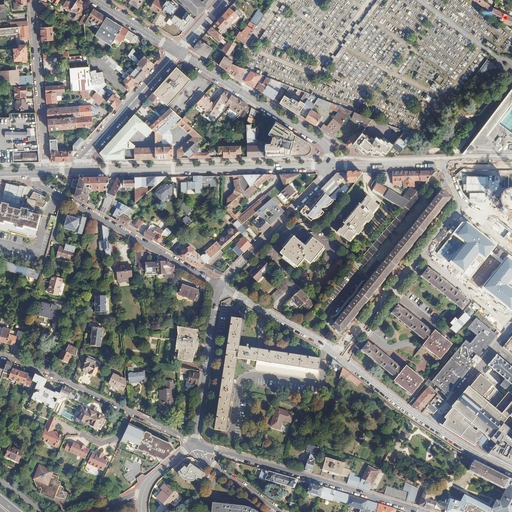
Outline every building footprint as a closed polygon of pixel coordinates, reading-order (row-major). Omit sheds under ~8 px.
[(16,0),(17,2),(14,2),(14,10),(20,9),(20,5),(27,4),(26,0),(16,0)] [(79,0),(76,0),(74,5),(70,11),(71,12),(72,11),(74,12),(73,14),(78,18),(82,10),(81,9),(82,7),(80,6),(83,2),(79,0)] [(164,4),(157,0),(154,0),(150,7),(158,13),(160,10),(164,4)] [(167,0),(164,4),(160,10),(165,13),(166,12),(171,15),(177,7),(174,5),(174,4),(171,2),(170,2),(167,0)] [(179,0),(198,15),(206,6),(198,0),(179,0)] [(482,0),(479,4),(491,13),(493,8),(482,0)] [(68,2),(66,1),(63,6),(70,11),(74,5),(69,1),(68,2)] [(234,12),(229,7),(222,16),(229,21),(231,23),(241,12),(237,9),(234,12)] [(251,20),(252,22),(244,34),(249,38),(265,13),(259,8),(251,20)] [(491,13),(498,17),(498,18),(503,21),(503,22),(510,26),(511,21),(511,18),(493,8),(491,13)] [(94,9),(88,17),(85,23),(88,25),(91,25),(92,24),(93,25),(96,24),(101,27),(96,35),(95,36),(111,45),(115,38),(117,35),(122,27),(107,17),(94,9)] [(188,14),(180,23),(186,28),(194,19),(188,14)] [(88,17),(84,15),(78,24),(85,24),(85,23),(88,17)] [(229,21),(222,16),(215,24),(221,30),(228,22),(229,21)] [(21,26),(12,27),(0,28),(0,35),(17,35),(17,33),(20,33),(20,32),(21,31),(21,26)] [(21,31),(20,32),(20,33),(20,39),(20,40),(30,40),(29,26),(21,26),(21,31)] [(49,27),(41,27),(42,40),(54,39),(53,26),(49,27)] [(115,38),(121,41),(124,36),(131,40),(130,42),(135,45),(136,43),(140,38),(122,27),(117,35),(115,38)] [(212,27),(208,31),(220,40),(221,38),(223,36),(212,27)] [(240,31),(237,36),(244,42),(245,43),(249,38),(244,34),(240,31)] [(210,40),(205,35),(195,46),(196,50),(207,57),(212,48),(206,44),(210,40)] [(229,41),(228,42),(222,48),(228,50),(231,45),(232,43),(229,41)] [(231,45),(228,50),(225,55),(227,57),(234,46),(231,45)] [(20,48),(15,49),(16,61),(21,60),(21,63),(27,63),(26,46),(21,46),(20,46),(20,48)] [(133,53),(130,57),(139,65),(147,72),(154,64),(145,55),(144,55),(141,52),(137,57),(133,53)] [(106,54),(101,59),(114,70),(116,68),(123,74),(121,76),(125,79),(123,81),(127,84),(125,87),(130,91),(138,82),(126,71),(119,65),(106,54)] [(88,61),(89,66),(92,83),(97,83),(96,72),(92,70),(91,55),(88,55),(88,61)] [(233,61),(224,56),(219,64),(228,70),(232,63),(233,61)] [(487,59),(478,74),(484,77),(492,62),(487,59)] [(232,63),(228,70),(254,86),(261,75),(232,63)] [(134,70),(130,66),(126,71),(138,82),(147,72),(139,65),(134,70)] [(89,66),(69,68),(71,91),(82,91),(90,90),(93,90),(92,83),(89,66)] [(190,79),(177,67),(153,93),(162,100),(167,105),(190,79)] [(408,78),(413,69),(409,67),(404,76),(408,78)] [(17,72),(0,71),(0,75),(1,86),(33,83),(33,76),(19,76),(19,71),(17,72)] [(262,83),(260,82),(257,87),(260,89),(260,90),(262,92),(271,79),(267,77),(262,83)] [(290,86),(271,79),(262,92),(273,99),(282,86),(288,90),(290,86)] [(97,83),(92,83),(93,90),(96,92),(101,97),(105,92),(101,88),(105,84),(103,82),(97,83)] [(430,87),(435,92),(440,87),(435,82),(430,87)] [(25,86),(15,87),(15,99),(16,99),(26,99),(26,94),(26,91),(27,91),(27,87),(25,87),(25,86)] [(511,95),(511,86),(464,154),(467,154),(511,95)] [(90,90),(82,91),(82,95),(83,95),(84,99),(90,99),(90,90)] [(225,105),(226,104),(230,106),(234,108),(232,110),(240,115),(246,104),(225,91),(217,98),(222,101),(222,102),(225,105)] [(57,92),(46,93),(47,103),(57,103),(57,92)] [(96,92),(93,96),(93,99),(100,105),(104,100),(101,97),(96,92)] [(153,93),(149,98),(157,105),(162,100),(153,93)] [(109,99),(107,97),(104,100),(114,108),(120,101),(113,94),(109,99)] [(290,98),(285,95),(279,103),(298,114),(303,107),(308,100),(309,98),(303,94),(299,101),(293,98),(290,98)] [(210,100),(205,95),(194,106),(198,109),(201,106),(202,106),(204,104),(205,105),(210,100)] [(511,95),(467,154),(472,154),(511,152),(511,95)] [(319,98),(316,102),(314,104),(321,106),(327,108),(328,107),(330,102),(319,98)] [(26,99),(16,99),(17,110),(28,110),(27,99),(26,99)] [(312,102),(308,100),(303,107),(309,112),(310,110),(314,104),(312,102)] [(342,107),(330,102),(328,107),(338,111),(342,107)] [(321,106),(314,104),(310,110),(316,114),(321,106)] [(90,105),(80,106),(81,116),(76,117),(76,127),(89,126),(92,126),(91,112),(92,112),(92,110),(91,110),(90,105)] [(80,106),(48,109),(49,129),(76,127),(76,117),(81,116),(80,106)] [(250,107),(247,106),(240,115),(244,117),(250,107)] [(176,113),(170,107),(161,116),(156,111),(155,113),(160,117),(165,122),(176,113)] [(261,114),(251,107),(248,120),(252,123),(255,119),(257,120),(261,114)] [(342,107),(338,111),(333,118),(341,125),(353,111),(342,107)] [(310,110),(309,112),(305,119),(315,125),(320,117),(316,114),(310,110)] [(0,117),(0,162),(40,162),(35,112),(9,113),(10,117),(0,117)] [(354,112),(352,117),(369,124),(373,119),(354,112)] [(182,118),(176,113),(165,122),(156,131),(155,132),(155,138),(155,144),(167,144),(172,144),(172,134),(162,134),(161,134),(177,119),(179,120),(177,122),(193,137),(189,141),(188,140),(179,148),(180,149),(178,151),(178,158),(184,153),(193,145),(202,137),(191,127),(182,118)] [(135,159),(155,159),(155,147),(135,148),(129,148),(129,140),(138,129),(147,137),(153,130),(145,122),(135,114),(100,152),(104,159),(105,160),(130,159),(135,159)] [(184,116),(182,118),(191,127),(195,122),(191,118),(189,120),(184,116)] [(147,120),(145,122),(153,130),(155,132),(156,131),(165,122),(160,117),(152,125),(147,120)] [(333,118),(326,126),(323,130),(332,136),(336,132),(341,125),(333,118)] [(265,138),(265,145),(265,156),(304,155),(305,155),(306,154),(308,152),(309,151),(310,150),(310,149),(310,147),(310,146),(309,145),(309,144),(308,143),(275,122),(265,138)] [(252,124),(247,124),(247,139),(252,139),(255,139),(254,134),(255,134),(255,129),(252,128),(252,124)] [(357,133),(354,134),(345,144),(350,147),(353,143),(362,132),(365,129),(362,126),(357,131),(358,132),(357,133)] [(362,132),(353,143),(367,155),(378,155),(381,152),(383,156),(384,156),(391,146),(393,145),(389,142),(389,143),(388,142),(387,143),(384,140),(383,142),(380,139),(379,140),(376,137),(372,141),(362,132)] [(399,152),(413,136),(404,132),(393,145),(391,146),(399,152)] [(59,139),(50,140),(51,151),(60,151),(59,139)] [(252,139),(247,139),(247,157),(265,156),(265,145),(252,145),(252,139)] [(198,150),(193,145),(184,153),(189,158),(195,152),(198,150)] [(240,145),(230,146),(230,157),(236,157),(236,153),(240,153),(240,145)] [(230,146),(218,146),(218,153),(223,153),(224,157),(230,157),(230,146)] [(168,147),(155,147),(155,159),(172,158),(172,147),(168,147)] [(60,151),(51,151),(52,161),(68,161),(77,150),(60,151)] [(436,171),(421,172),(421,181),(429,181),(436,172),(436,171)] [(403,172),(392,172),(393,184),(394,185),(403,185),(403,172)] [(421,172),(403,172),(403,185),(403,187),(415,187),(416,185),(416,181),(421,181),(421,172)] [(364,173),(348,173),(348,183),(354,183),(364,173)] [(236,209),(235,208),(256,189),(252,185),(227,207),(237,218),(242,224),(244,222),(253,214),(256,212),(271,199),(274,196),(300,174),(281,174),(285,184),(283,185),(281,182),(266,195),(266,194),(241,215),(240,214),(242,212),(238,207),(236,209)] [(233,175),(235,188),(233,194),(228,198),(227,207),(252,185),(255,183),(265,175),(233,175)] [(273,175),(265,175),(255,183),(259,187),(273,175)] [(194,182),(183,183),(184,193),(187,193),(186,190),(188,189),(196,189),(196,193),(203,193),(203,182),(212,182),(212,186),(216,186),(216,176),(194,176),(194,182)] [(146,194),(148,192),(148,186),(155,186),(166,177),(135,178),(135,181),(135,190),(135,203),(146,194)] [(80,179),(78,189),(75,197),(86,203),(89,193),(92,190),(106,190),(106,187),(107,187),(107,186),(107,184),(109,183),(109,178),(80,179)] [(117,178),(112,189),(109,194),(115,197),(119,191),(123,181),(125,178),(117,178)] [(78,189),(80,179),(73,179),(70,187),(78,189)] [(135,181),(123,181),(119,191),(129,191),(129,190),(135,190),(135,181)] [(377,183),(371,190),(405,211),(417,196),(419,193),(414,189),(412,189),(402,198),(377,183)] [(25,189),(7,184),(3,199),(20,204),(25,189)] [(174,185),(166,185),(155,194),(162,203),(170,196),(174,196),(174,185)] [(295,192),(290,186),(281,194),(282,194),(287,200),(288,200),(295,192)] [(501,205),(501,207),(502,208),(503,210),(504,210),(505,211),(507,212),(508,212),(509,213),(511,213),(511,212),(511,189),(511,190),(509,190),(508,191),(506,191),(505,192),(504,192),(503,193),(503,194),(502,195),(501,196),(501,197),(501,198),(500,199),(500,200),(500,201),(500,203),(500,204),(501,205)] [(321,190),(316,194),(326,204),(331,198),(321,190)] [(337,323),(334,327),(343,334),(451,198),(442,191),(337,323)] [(0,223),(4,224),(5,222),(17,225),(16,227),(23,229),(24,227),(36,231),(40,216),(32,213),(35,205),(44,208),(47,204),(47,202),(47,198),(43,195),(35,192),(30,200),(29,200),(27,205),(24,204),(21,212),(9,209),(9,206),(2,204),(2,207),(0,206),(0,223)] [(287,200),(282,194),(279,197),(284,202),(287,200)] [(106,195),(103,205),(99,211),(107,215),(111,206),(114,200),(108,197),(106,195)] [(274,196),(271,199),(277,205),(280,202),(274,196)] [(417,196),(405,211),(362,264),(367,268),(422,200),(417,196)] [(361,205),(359,205),(345,225),(346,226),(340,235),(352,243),(358,235),(360,236),(365,229),(363,227),(367,222),(369,223),(374,216),(372,215),(379,205),(367,197),(361,205)] [(326,204),(318,213),(316,215),(311,221),(317,226),(336,203),(331,198),(326,204)] [(277,205),(271,199),(256,212),(264,220),(270,226),(284,212),(277,205)] [(307,203),(305,205),(316,215),(318,213),(307,203)] [(119,210),(117,208),(112,218),(115,220),(129,208),(122,204),(119,210)] [(184,205),(181,209),(189,215),(192,211),(184,205)] [(305,205),(299,211),(311,221),(316,215),(305,205)] [(131,220),(126,217),(131,212),(133,213),(135,210),(130,207),(129,208),(115,220),(129,228),(133,223),(130,221),(131,220)] [(256,212),(253,214),(261,222),(264,220),(256,212)] [(69,217),(68,217),(65,229),(81,234),(85,219),(79,218),(80,216),(70,213),(69,217)] [(186,215),(182,221),(188,226),(193,220),(186,215)] [(237,218),(231,223),(236,229),(241,225),(242,224),(237,218)] [(261,222),(258,226),(259,227),(258,228),(263,233),(270,226),(264,220),(261,222)] [(468,222),(461,223),(452,235),(464,244),(447,264),(468,281),(497,245),(468,222)] [(108,229),(102,225),(105,251),(106,256),(109,255),(110,258),(111,257),(111,254),(111,250),(108,229)] [(241,225),(236,229),(240,233),(241,234),(246,230),(241,225)] [(153,232),(148,229),(144,236),(160,245),(168,234),(156,227),(153,232)] [(255,240),(258,238),(251,228),(248,230),(255,240)] [(218,244),(222,249),(240,233),(236,229),(233,231),(232,230),(230,229),(227,231),(228,234),(229,235),(224,239),(223,238),(221,238),(219,239),(219,241),(220,242),(218,244)] [(305,247),(294,237),(280,253),(297,268),(304,259),(310,264),(324,248),(313,238),(305,247)] [(240,240),(241,241),(238,245),(244,252),(252,244),(245,238),(243,240),(242,239),(240,240)] [(218,244),(216,242),(204,252),(206,255),(218,244)] [(189,247),(178,256),(200,268),(220,250),(222,249),(218,244),(206,255),(204,256),(201,258),(198,255),(197,256),(189,247)] [(64,250),(58,248),(56,257),(61,258),(61,259),(69,262),(71,256),(73,257),(75,247),(65,245),(64,250)] [(223,253),(220,250),(200,268),(216,277),(220,277),(222,274),(218,271),(215,270),(216,268),(211,264),(223,253)] [(511,279),(511,257),(508,254),(481,287),(510,311),(511,309),(511,289),(507,285),(511,279)] [(162,263),(139,264),(139,270),(145,270),(146,275),(158,275),(158,276),(165,275),(165,272),(173,272),(174,272),(174,267),(162,260),(162,263)] [(271,268),(263,260),(250,274),(257,281),(271,268)] [(14,272),(17,265),(5,262),(3,269),(14,272)] [(28,268),(17,265),(14,272),(26,276),(28,268)] [(131,265),(117,266),(118,278),(132,277),(131,265)] [(39,271),(28,268),(26,276),(37,279),(39,271)] [(428,268),(421,276),(462,310),(468,302),(428,268)] [(62,279),(52,276),(48,288),(49,289),(48,293),(57,296),(62,279)] [(293,285),(288,280),(270,297),(270,298),(274,303),(293,285)] [(178,283),(178,293),(189,297),(189,299),(202,304),(205,295),(198,292),(198,290),(178,283)] [(310,292),(302,288),(284,306),(289,311),(296,304),(298,306),(302,303),(309,311),(315,305),(306,296),(310,292)] [(105,298),(95,297),(95,313),(105,314),(105,298)] [(33,308),(40,310),(38,315),(53,320),(57,306),(46,304),(46,305),(35,301),(33,308)] [(398,305),(391,313),(426,342),(433,334),(398,305)] [(243,319),(231,317),(227,341),(214,429),(225,431),(237,358),(318,371),(320,359),(263,350),(248,347),(248,345),(247,345),(246,347),(239,346),(243,319)] [(473,345),(468,341),(435,382),(446,390),(444,392),(450,396),(471,370),(482,357),(499,337),(478,319),(470,328),(480,336),(473,345)] [(177,327),(179,335),(177,350),(180,350),(179,360),(192,362),(194,352),(197,353),(199,338),(197,338),(198,330),(188,329),(177,327)] [(93,328),(92,335),(91,339),(90,346),(100,348),(103,329),(93,328)] [(9,335),(10,331),(4,329),(3,331),(0,330),(0,341),(0,340),(2,340),(2,342),(7,344),(9,335)] [(426,342),(423,346),(440,361),(446,353),(446,354),(449,350),(448,350),(452,345),(435,331),(433,334),(426,342)] [(16,337),(9,335),(7,344),(12,345),(13,343),(15,344),(16,337)] [(511,338),(507,345),(511,349),(511,366),(500,357),(492,366),(509,379),(500,390),(484,378),(483,380),(448,424),(475,445),(482,436),(488,441),(490,439),(510,414),(511,415),(511,338)] [(368,343),(361,350),(396,379),(403,371),(368,343)] [(71,346),(67,353),(71,355),(78,358),(79,349),(71,346)] [(67,353),(62,351),(58,359),(67,364),(71,355),(67,353)] [(487,362),(482,357),(471,370),(483,380),(484,378),(492,366),(500,357),(496,351),(487,362)] [(89,373),(88,374),(85,373),(80,382),(87,385),(91,376),(94,377),(98,368),(93,365),(95,362),(94,362),(87,359),(85,364),(86,364),(83,370),(89,373)] [(335,369),(335,368),(337,369),(336,370),(337,371),(339,373),(336,382),(338,383),(340,377),(340,374),(342,368),(337,364),(332,360),(330,367),(332,369),(335,369)] [(4,371),(3,373),(10,376),(9,378),(17,381),(20,372),(12,368),(14,364),(7,362),(4,371)] [(396,379),(394,381),(411,395),(417,388),(418,389),(421,385),(420,384),(423,380),(406,366),(403,371),(396,379)] [(342,368),(340,374),(360,389),(364,385),(342,368)] [(146,371),(127,374),(128,382),(141,380),(141,382),(147,381),(146,371)] [(28,374),(20,372),(17,381),(18,381),(25,384),(24,385),(30,388),(33,381),(34,380),(27,378),(28,374)] [(200,374),(189,373),(188,383),(186,383),(185,388),(197,390),(198,383),(200,374)] [(35,393),(34,394),(32,399),(36,401),(37,399),(50,405),(49,407),(53,409),(56,402),(60,394),(56,392),(55,394),(43,388),(47,380),(37,375),(37,374),(36,374),(34,380),(33,381),(35,382),(38,384),(36,389),(40,392),(39,393),(38,392),(37,393),(35,393)] [(125,380),(113,374),(108,384),(123,391),(126,385),(125,380)] [(63,386),(60,394),(56,402),(59,404),(56,411),(59,413),(63,402),(64,402),(65,402),(66,401),(71,390),(63,386)] [(365,391),(364,392),(375,399),(378,395),(366,386),(363,389),(365,391)] [(162,396),(160,396),(160,411),(173,411),(173,388),(167,388),(167,391),(162,391),(162,396)] [(436,394),(428,388),(413,407),(415,408),(421,412),(436,394)] [(430,403),(424,408),(429,414),(435,409),(430,403)] [(29,404),(26,410),(48,420),(50,416),(50,415),(51,414),(29,404)] [(77,415),(81,416),(78,424),(89,429),(90,426),(100,431),(102,427),(105,421),(103,420),(104,418),(81,407),(77,415)] [(292,424),(295,412),(277,407),(271,427),(282,430),(284,422),(292,424)] [(502,455),(500,460),(511,466),(511,415),(510,414),(490,439),(496,444),(494,447),(501,452),(500,453),(502,455)] [(50,416),(48,420),(40,440),(48,444),(48,445),(56,448),(61,436),(58,435),(58,434),(56,432),(54,433),(53,434),(51,433),(52,429),(53,429),(57,419),(50,416)] [(173,445),(130,426),(123,441),(130,444),(131,441),(143,447),(141,451),(166,462),(178,451),(173,445)] [(424,430),(422,432),(466,460),(467,458),(424,430)] [(68,443),(65,450),(85,459),(90,450),(86,449),(87,447),(82,445),(82,447),(80,446),(74,443),(73,445),(68,443)] [(24,452),(9,445),(5,456),(20,463),(24,452)] [(494,447),(488,454),(500,460),(502,455),(500,453),(501,452),(494,447)] [(96,455),(93,453),(88,464),(99,469),(104,472),(109,459),(104,457),(102,456),(103,454),(98,451),(96,455)] [(310,461),(308,460),(304,471),(306,472),(311,473),(316,454),(313,453),(310,461)] [(291,458),(285,456),(282,465),(288,466),(291,458)] [(345,463),(325,457),(321,470),(348,478),(350,472),(351,469),(344,467),(345,463)] [(208,472),(192,462),(190,466),(188,464),(180,471),(181,472),(182,474),(184,476),(187,478),(191,480),(196,481),(200,476),(205,478),(208,472)] [(511,479),(480,463),(475,474),(504,489),(505,486),(507,487),(511,489),(511,479)] [(348,478),(346,484),(369,491),(379,472),(367,466),(361,480),(365,482),(362,487),(358,485),(360,482),(353,480),(354,476),(354,474),(350,472),(348,478)] [(84,497),(89,486),(75,480),(72,487),(65,484),(63,487),(59,486),(61,482),(58,481),(59,478),(52,475),(54,471),(43,467),(39,468),(34,479),(38,484),(36,484),(38,488),(41,487),(41,489),(40,493),(54,499),(55,496),(65,499),(66,501),(69,503),(84,497)] [(297,480),(262,470),(259,479),(271,483),(271,481),(295,488),(297,480)] [(406,482),(403,492),(400,500),(412,504),(418,487),(406,482)] [(322,487),(310,483),(307,493),(320,497),(322,487)] [(160,489),(162,491),(156,498),(166,507),(172,500),(173,501),(177,496),(164,484),(160,489)] [(335,490),(322,487),(320,497),(332,501),(332,499),(335,490)] [(511,511),(511,489),(507,487),(499,503),(496,502),(492,509),(496,511),(511,511)] [(349,495),(335,490),(332,499),(347,503),(349,495)] [(425,491),(420,505),(440,511),(447,511),(449,507),(432,500),(434,494),(425,491)] [(349,495),(347,503),(359,508),(358,511),(368,511),(369,509),(370,510),(373,502),(349,495)] [(373,502),(370,510),(374,511),(393,511),(395,509),(373,502)]
